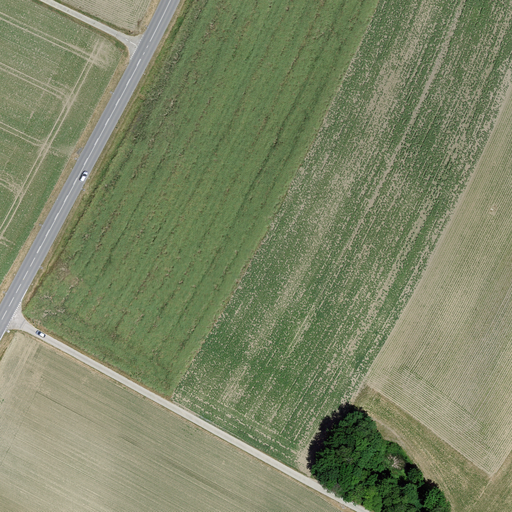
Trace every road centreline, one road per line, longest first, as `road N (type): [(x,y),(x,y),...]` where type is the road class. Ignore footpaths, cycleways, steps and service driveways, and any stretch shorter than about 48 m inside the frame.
road 1 (track): [(4,316),(375,511)]
road 2 (tertiary): [(170,0),(0,325)]
